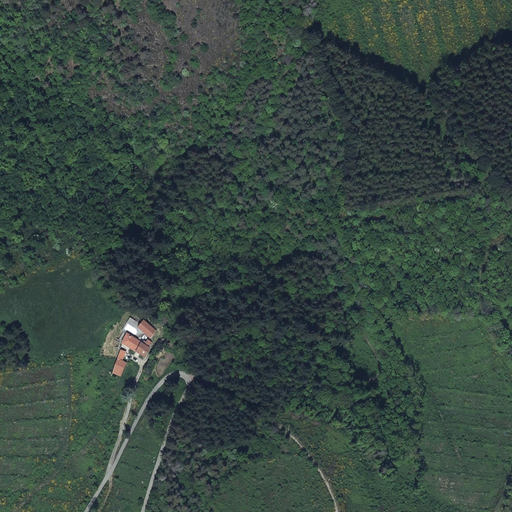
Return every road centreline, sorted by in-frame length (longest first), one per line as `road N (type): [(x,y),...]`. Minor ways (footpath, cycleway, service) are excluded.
road 1 (unclassified): [(183,373),(166,377),(145,403),(86,511)]
road 2 (unclassified): [(183,373),(189,385),(142,511)]
